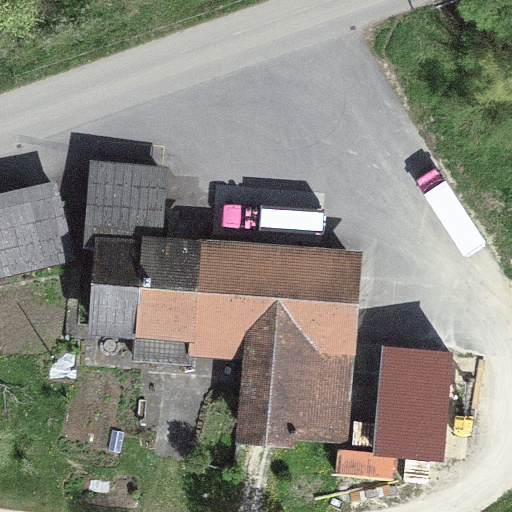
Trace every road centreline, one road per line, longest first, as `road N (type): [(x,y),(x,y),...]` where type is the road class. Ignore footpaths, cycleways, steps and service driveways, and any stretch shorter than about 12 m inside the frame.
road 1 (track): [(511,336),(357,100),(264,41)]
road 2 (unclassified): [(0,141),(365,0)]
